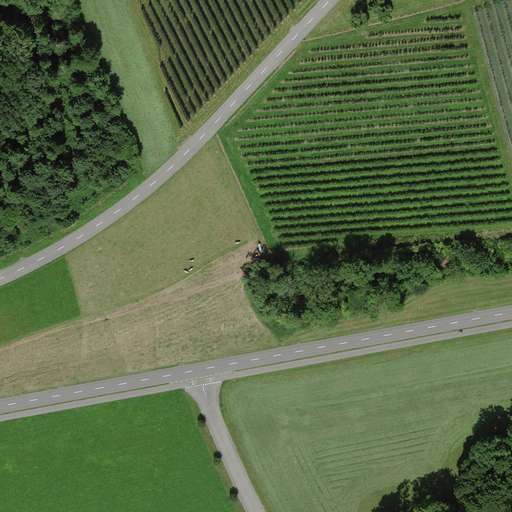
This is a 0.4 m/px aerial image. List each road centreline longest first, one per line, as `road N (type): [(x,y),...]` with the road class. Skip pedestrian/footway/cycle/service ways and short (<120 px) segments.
road 1 (track): [(305,45),(227,136),(280,255),(511,234)]
road 2 (tertiary): [(0,279),(82,235),(152,184),(330,0)]
road 3 (tertiary): [(199,370),(511,312)]
road 4 (tertiary): [(0,406),(199,370)]
road 5 (track): [(287,46),(478,0)]
road 6 (track): [(464,5),(511,175)]
road 7 (residential): [(199,370),(255,511)]
